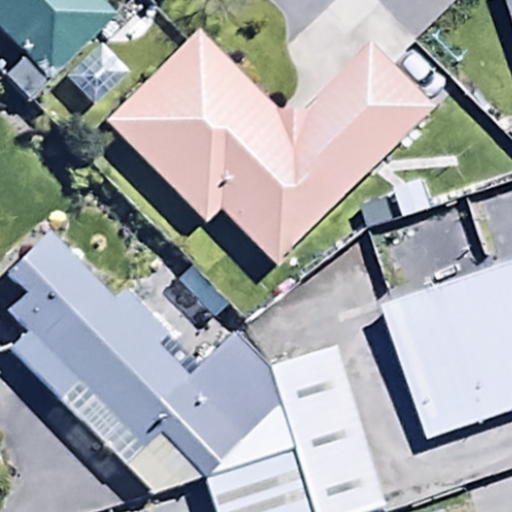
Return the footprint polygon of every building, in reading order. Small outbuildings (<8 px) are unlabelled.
[(0,0),(0,51),(16,69),(0,83),(0,87),(17,106),(103,31),(74,0),(0,0)] [(511,0),(502,0),(511,30),(511,0)] [(295,125),(270,124),(191,43),(97,134),(197,236),(211,223),(269,282),(436,120),(370,53),(295,125)] [(179,377),(35,228),(0,260),(0,315),(13,329),(0,341),(0,356),(150,511),(155,511),(274,398),(218,340),(179,377)] [(511,406),(511,256),(372,303),(417,438),(511,406)] [(316,511),(369,494),(318,342),(264,360),(314,511),(316,511)] [(303,511),(282,448),(198,476),(209,511),(303,511)]
